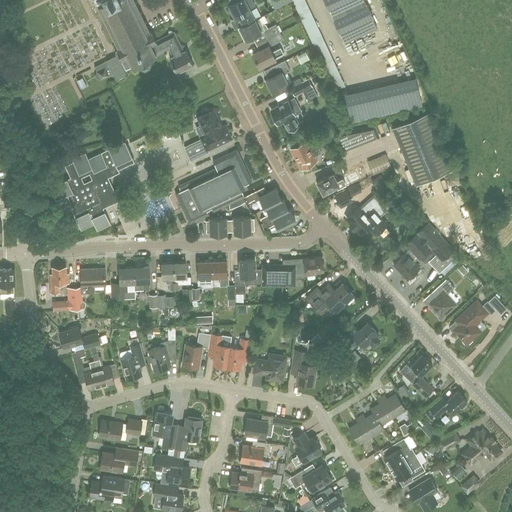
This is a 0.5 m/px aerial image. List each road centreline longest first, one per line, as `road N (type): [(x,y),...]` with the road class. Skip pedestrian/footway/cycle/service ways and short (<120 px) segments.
road 1 (residential): [(21,256),(301,244),(324,225)]
road 2 (tertiary): [(324,225),(281,175),(184,0)]
road 3 (tertiary): [(476,390),(324,225)]
road 4 (residential): [(394,511),(374,501),(305,404),(229,394)]
road 5 (residential): [(84,408),(38,347),(21,256)]
road 6 (residential): [(229,394),(174,385),(84,408)]
road 7 (unknown): [(318,0),(340,50),(354,59),(380,33),(375,0)]
road 8 (residential): [(205,511),(207,467),(220,449),(229,394)]
